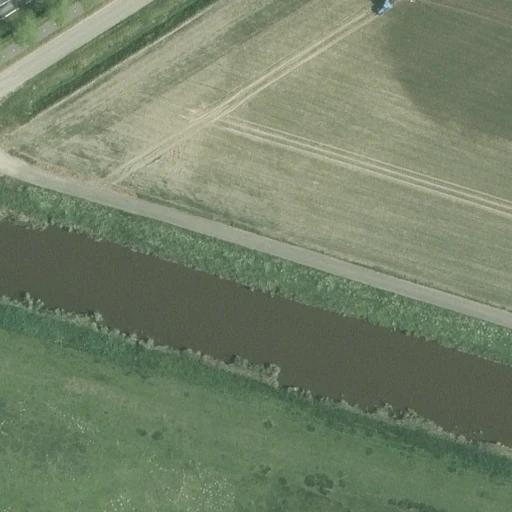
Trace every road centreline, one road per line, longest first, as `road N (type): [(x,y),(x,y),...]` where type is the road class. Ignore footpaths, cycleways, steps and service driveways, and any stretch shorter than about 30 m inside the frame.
road 1 (unclassified): [(0,158),(511,322)]
road 2 (unclassified): [(0,85),(135,0)]
